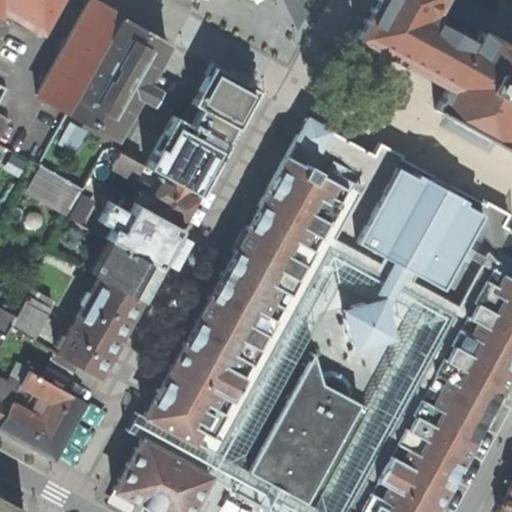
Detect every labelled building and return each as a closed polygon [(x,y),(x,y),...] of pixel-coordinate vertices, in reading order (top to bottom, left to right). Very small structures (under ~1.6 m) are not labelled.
[(0,0),(0,8),(5,11),(4,13),(38,32),(55,0),(0,0)] [(67,111),(121,15),(93,0),(88,0),(35,94),(67,111)] [(444,86),(432,108),(505,148),(511,135),(511,48),(477,29),(473,37),(430,14),(437,0),(373,0),(353,36),(444,86)] [(145,76),(166,40),(121,15),(67,111),(111,136),(134,97),(149,105),(161,84),(145,76)] [(257,82),(215,60),(192,102),(202,107),(192,126),(177,118),(157,156),(150,169),(159,173),(198,194),(257,82)] [(0,113),(0,133),(9,118),(0,113)] [(243,228),(319,269),(325,269),(331,269),(337,266),(339,263),(343,257),(427,303),(424,308),(423,313),(423,318),(425,322),(426,326),(430,330),(505,370),(511,358),(511,229),(499,223),(504,214),(397,156),(398,153),(376,141),(370,153),(305,117),(243,228)] [(150,169),(157,156),(135,145),(129,157),(150,169)] [(151,188),(159,173),(150,169),(129,157),(119,152),(111,166),(151,188)] [(39,167),(26,189),(66,212),(79,190),(39,167)] [(151,188),(147,194),(142,192),(137,202),(180,225),(198,194),(159,173),(151,188)] [(105,238),(107,239),(158,266),(180,225),(137,202),(128,197),(121,209),(108,201),(98,219),(112,226),(105,238)] [(319,269),(243,228),(233,247),(308,289),(319,269)] [(89,272),(97,276),(139,299),(158,266),(107,239),(89,272)] [(150,419),(168,429),(170,439),(188,449),(193,441),(218,455),(308,289),(233,247),(142,415),(150,419)] [(325,269),(319,269),(308,289),(218,455),(236,464),(296,354),(339,276),(359,286),(380,298),(414,316),(364,407),(311,505),(323,511),(330,511),(419,350),(430,330),(426,326),(425,322),(423,318),(423,313),(424,308),(427,303),(343,257),(339,263),(337,266),(331,269),(325,269)] [(54,353),(76,366),(96,377),(139,299),(97,276),(54,353)] [(380,298),(359,286),(361,301),(363,308),(365,308),(371,330),(369,330),(372,338),(387,328),(380,298)] [(51,300),(28,288),(12,318),(8,325),(30,338),(51,300)] [(363,308),(361,301),(344,305),(340,312),(349,340),(354,343),(372,338),(369,330),(371,330),(365,308),(363,308)] [(0,339),(8,325),(12,318),(0,311),(0,339)] [(430,330),(419,350),(496,390),(505,370),(430,330)] [(428,511),(496,390),(419,350),(330,511),(428,511)] [(54,353),(48,364),(70,377),(76,366),(54,353)] [(311,363),(296,354),(236,464),(247,470),(253,476),(259,483),(266,488),(273,493),(283,496),(291,498),(299,498),(311,505),(364,407),(343,396),(343,391),(343,387),(341,383),(338,379),(333,376),(327,375),(321,375),(316,378),(311,363)] [(20,381),(28,369),(16,363),(9,375),(20,381)] [(70,377),(48,364),(41,377),(64,390),(70,377)] [(12,400),(0,419),(0,428),(48,456),(54,454),(84,401),(64,390),(41,377),(28,369),(20,381),(41,393),(42,390),(52,395),(47,405),(31,396),(24,407),(12,400)] [(0,393),(12,400),(20,381),(9,375),(6,383),(0,379),(0,393)] [(0,419),(12,400),(0,393),(0,419)] [(323,511),(311,505),(299,498),(291,498),(283,496),(273,493),(266,488),(259,483),(253,476),(247,470),(236,464),(218,455),(193,441),(188,449),(170,439),(168,429),(150,419),(140,437),(206,473),(229,486),(231,487),(229,491),(269,511),(323,511)] [(184,511),(206,473),(140,437),(112,488),(136,501),(133,506),(143,511),(153,511),(154,511),(155,511),(184,511)] [(511,511),(511,472),(492,510),(496,511),(511,511)] [(0,511),(23,511),(25,510),(0,496),(0,511)]
